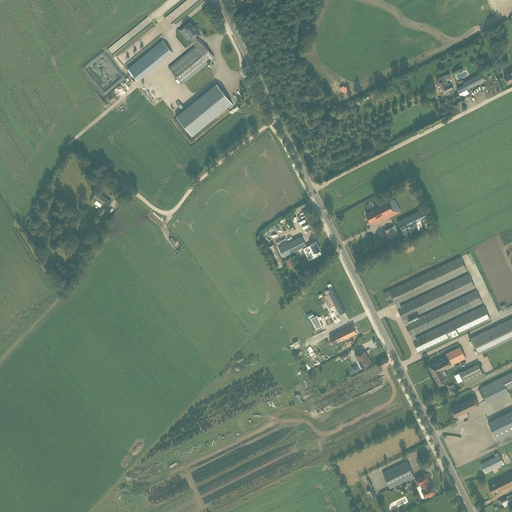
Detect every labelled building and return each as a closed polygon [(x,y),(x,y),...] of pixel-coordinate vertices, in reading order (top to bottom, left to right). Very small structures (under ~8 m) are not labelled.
[(158,72),(173,91),(214,57),(201,41),(201,42),(195,34),(199,31),(196,27),(195,28),(190,22),(183,28),(187,34),(186,35),(193,43),(158,72)] [(130,30),(107,48),(112,55),(115,53),(117,56),(126,49),(123,46),(129,42),(127,40),(134,35),(130,30)] [(162,40),(146,53),(155,64),(171,51),(162,40)] [(469,93),(467,89),(485,80),(481,73),(463,83),(464,85),(457,88),(461,97),(469,93)] [(438,83),(436,84),(440,92),(441,91),(444,95),(447,94),(447,95),(454,91),(450,83),(448,84),(446,79),(451,77),(449,74),(438,78),(439,80),(437,81),(438,83)] [(146,94),(155,87),(151,83),(143,91),(146,94)] [(192,135),(232,103),(216,83),(176,116),(192,135)] [(139,93),(119,109),(139,133),(158,117),(139,93)] [(92,197),(102,204),(96,212),(101,215),(111,201),(96,191),(92,197)] [(366,214),(370,222),(372,221),(374,225),(400,212),(393,199),(366,214)] [(419,210),(396,220),(403,235),(426,225),(419,210)] [(107,220),(106,220),(109,216),(106,214),(99,223),(98,225),(97,224),(94,228),(99,232),(100,230),(99,230),(100,229),(100,230),(103,226),(102,225),(103,224),(104,224),(107,220)] [(383,230),(387,238),(399,233),(395,225),(383,230)] [(276,242),(282,257),(306,245),(301,236),(287,243),(285,238),(276,242)] [(306,254),(305,254),(308,260),(321,254),(319,250),(320,249),(316,241),(309,245),(310,245),(309,245),(306,246),(309,253),(306,254)] [(66,249),(72,253),(76,247),(70,243),(66,249)] [(267,247),(277,266),(284,263),(274,244),(267,247)] [(416,337),(414,335),(408,322),(407,320),(400,305),(399,303),(467,271),(460,256),(383,293),(390,307),(396,304),(398,308),(397,308),(403,320),(406,325),(410,335),(412,339),(416,337)] [(468,273),(400,305),(407,320),(475,288),(468,273)] [(333,287),(326,290),(334,305),(340,302),(333,287)] [(408,322),(414,335),(482,303),(476,290),(408,322)] [(419,353),(490,319),(484,305),(416,337),(412,339),(413,340),(419,353)] [(337,306),(320,314),(325,323),(342,315),(337,306)] [(317,315),(311,318),(316,329),(323,326),(320,320),(322,318),(321,316),(321,315),(321,316),(318,317),(317,315)] [(511,337),(511,317),(471,338),(478,354),(511,337)] [(353,325),(330,336),(334,344),(338,342),(337,339),(340,337),(342,340),(356,333),(353,325)] [(451,364),(465,357),(460,347),(445,354),(447,356),(429,365),(439,386),(447,382),(441,370),(451,365),(451,364)] [(357,361),(360,368),(372,363),(368,356),(367,357),(364,350),(354,354),(357,360),(357,361)] [(511,371),(501,377),(507,389),(511,387),(511,371)] [(460,387),(465,385),(459,373),(454,375),(460,387)] [(453,384),(449,386),(448,384),(444,385),(448,392),(455,388),(453,384)] [(467,411),(479,405),(475,397),(450,408),(455,417),(460,414),(462,418),(469,415),(467,411)] [(511,410),(488,422),(497,440),(511,432),(511,410)] [(494,454),(495,457),(481,464),(485,472),(492,469),(494,473),(499,471),(497,467),(503,464),(498,452),(494,454)] [(382,473),(390,488),(414,476),(407,461),(382,473)] [(511,485),(511,484),(511,472),(495,481),(496,482),(489,486),(492,493),(499,489),(500,491),(508,486),(511,484),(511,485)] [(428,481),(429,481),(425,473),(414,478),(418,486),(420,485),(422,489),(421,489),(425,497),(428,496),(429,497),(433,495),(432,493),(435,492),(432,484),(430,485),(428,481)] [(366,490),(370,498),(376,495),(372,488),(366,490)] [(503,504),(504,506),(511,502),(511,501),(509,495),(498,500),(501,505),(503,504)]
